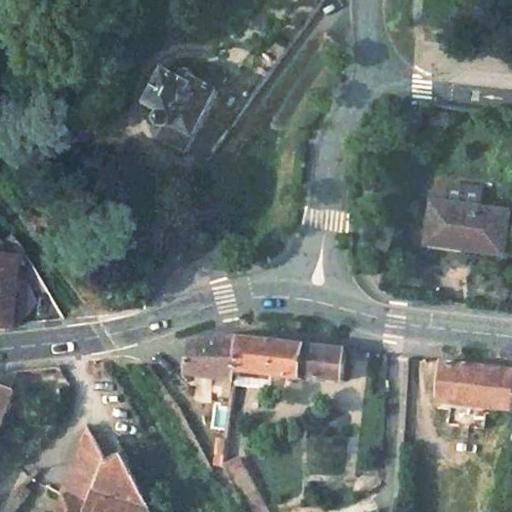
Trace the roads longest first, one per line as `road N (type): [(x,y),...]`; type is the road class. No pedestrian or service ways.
road 1 (secondary): [(0,348),(105,335),(254,297),(313,300)]
road 2 (residential): [(313,300),(327,183),(361,86),(370,0)]
road 3 (secondary): [(313,300),(511,335)]
road 4 (unknown): [(71,340),(124,450)]
